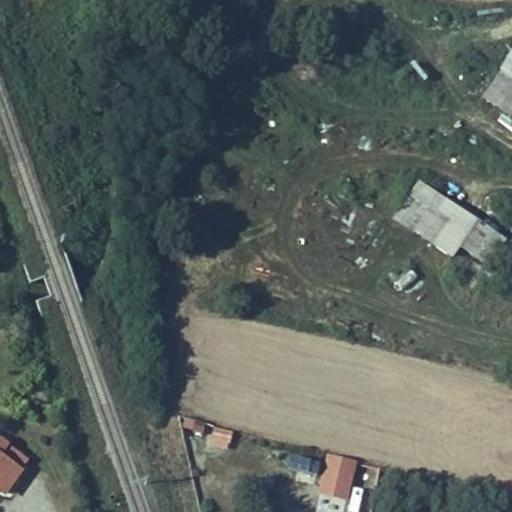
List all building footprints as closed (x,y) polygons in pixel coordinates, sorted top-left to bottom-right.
[(504,106),(511,92),(511,75),(503,70),(487,96),(504,106)] [(459,244),(477,218),(420,179),(395,217),(452,255),(459,244)] [(477,218),(459,244),(487,263),(505,236),(477,218)] [(215,427),(211,442),(228,446),(232,431),(215,427)] [(0,439),(0,487),(6,491),(28,459),(0,439)] [(353,471),(326,465),(320,490),(347,497),(353,471)]
